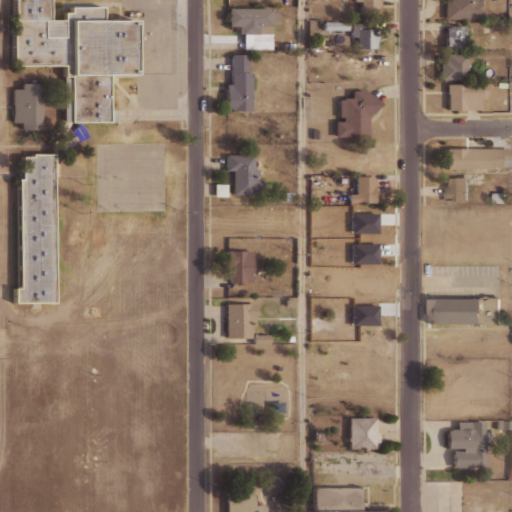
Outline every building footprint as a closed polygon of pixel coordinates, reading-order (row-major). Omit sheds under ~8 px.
[(14,21),(12,21),(12,0),(47,0),(47,20),(62,20),(62,12),(69,12),(69,7),(102,7),(102,21),(135,21),(135,75),(108,75),(108,122),(69,122),(69,121),(61,121),(61,76),(62,76),(62,65),(14,65),(14,60),(11,60),(11,32),(14,32),(14,21)] [(378,0),(378,9),(374,9),(374,15),(357,15),(357,3),(351,3),(351,0),(378,0)] [(483,0),(484,18),(444,18),(443,0),(483,0)] [(506,0),(506,13),(487,13),(487,0),(506,0)] [(228,7),(271,8),(271,12),(278,13),(278,21),(271,21),(271,26),(258,26),(258,32),(238,32),(239,25),(228,25),(228,7)] [(323,21),(323,30),(347,30),(347,21),(323,21)] [(448,25),(447,28),(445,28),(444,48),(463,49),(464,26),(448,25)] [(356,28),(355,48),(375,49),(376,30),(356,28)] [(243,33),(243,48),(271,48),(270,33),(243,33)] [(445,53),(444,60),(439,60),(439,79),(466,79),(466,53),(445,53)] [(229,71),(248,71),(247,54),(229,54),(229,71)] [(230,72),(250,72),(251,110),(226,110),(226,84),(231,84),(230,72)] [(21,83),(40,83),(40,129),(21,129),(21,125),(20,125),(20,122),(12,122),(12,88),(21,88),(21,83)] [(447,83),(447,93),(448,93),(448,109),(479,110),(480,95),(486,95),(486,84),(447,83)] [(352,91),(351,98),(338,99),(338,116),(341,116),(341,121),(334,121),(335,136),(369,135),(369,118),(376,112),(378,105),(374,98),(363,91),(352,91)] [(445,148),(445,169),(492,170),(492,167),(508,167),(508,148),(445,148)] [(22,156),(32,156),(32,154),(54,154),(54,303),(14,303),(14,288),(18,288),(18,179),(22,179),(22,156)] [(226,154),(226,171),(233,171),(233,193),(260,193),(260,183),(257,183),(257,169),(252,169),(252,154),(226,154)] [(356,176),(356,195),(348,195),(348,203),(374,203),(374,176),(356,176)] [(77,178),(77,194),(95,194),(95,178),(77,178)] [(446,178),(445,200),(467,202),(468,179),(446,178)] [(214,184),(226,184),(226,196),(214,196),(214,184)] [(283,192),(291,192),(291,200),(283,200),(283,192)] [(492,193),(511,194),(511,204),(492,203),(492,193)] [(227,251),(227,275),(230,275),(230,283),(252,283),(252,268),(259,268),(259,257),(252,257),(252,250),(227,250),(227,251)] [(431,297),(431,319),(495,322),(495,300),(431,297)] [(286,298),(294,299),(293,306),(286,306),(286,298)] [(225,303),(254,303),(255,325),(250,325),(250,338),(225,338),(225,303)] [(252,334),(269,334),(269,343),(252,343),(252,334)] [(437,362),(438,385),(465,385),(464,370),(472,370),(472,362),(437,362)] [(270,402),(283,402),(284,412),(271,412),(270,402)] [(348,417),(374,417),(374,432),(378,431),(378,439),(374,439),(374,448),(348,448),(348,417)] [(496,420),(510,421),(510,429),(496,429),(496,420)] [(456,422),(456,429),(446,429),(447,448),(461,448),(461,451),(451,451),(451,466),(484,465),(483,421),(456,422)] [(313,488),(359,488),(359,504),(313,504),(313,488)] [(226,511),(226,494),(254,494),(254,504),(265,504),(265,511),(226,511)]
